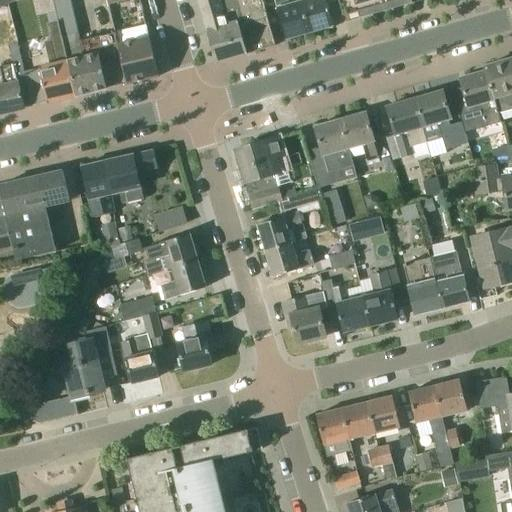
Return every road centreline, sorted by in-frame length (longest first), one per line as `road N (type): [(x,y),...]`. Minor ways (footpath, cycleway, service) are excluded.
road 1 (residential): [(193,106),(511,17)]
road 2 (residential): [(275,388),(193,106)]
road 3 (residential): [(0,458),(275,388)]
road 4 (residential): [(275,388),(511,327)]
road 5 (residential): [(0,153),(193,106)]
road 6 (residential): [(314,511),(275,388)]
